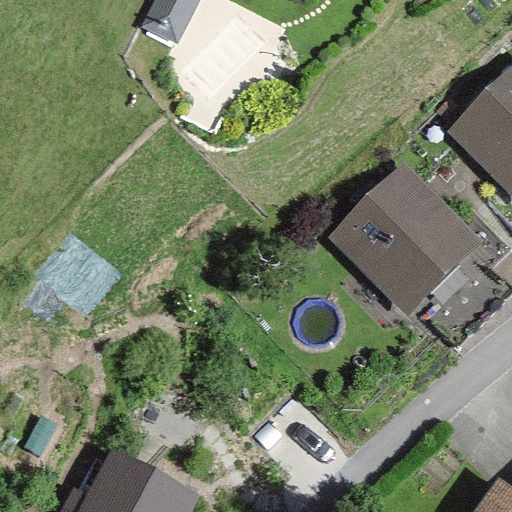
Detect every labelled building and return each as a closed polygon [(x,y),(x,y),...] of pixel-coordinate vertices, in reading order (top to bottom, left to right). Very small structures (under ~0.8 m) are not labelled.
[(175,41),(195,0),(162,0),(148,27),(175,41)] [(511,183),(511,86),(463,134),(511,183)] [(403,183),(344,240),(411,307),(431,288),(423,280),(462,242),(403,183)] [(169,511),(174,504),(115,471),(91,511),(169,511)] [(511,511),(511,496),(501,489),(483,511),(511,511)]
